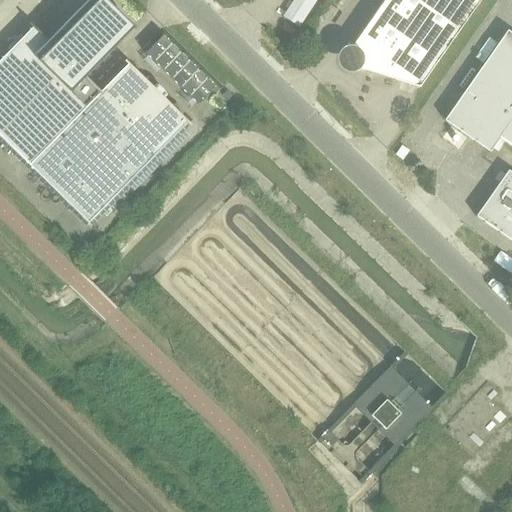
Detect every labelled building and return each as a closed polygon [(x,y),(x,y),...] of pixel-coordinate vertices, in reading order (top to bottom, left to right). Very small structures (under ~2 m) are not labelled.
[(0,60),(0,137),(88,224),(189,121),(129,63),(100,93),(83,76),(131,27),(107,4),(103,0),(97,0),(52,46),(31,25),(29,27),(31,28),(0,60)] [(480,0),(384,0),(366,25),(351,47),(356,49),(359,53),(361,58),(361,64),(358,69),(416,87),(418,87),(419,87),(420,86),(480,0)] [(338,10),(329,5),(323,15),(331,20),(338,10)] [(511,36),(507,32),(445,120),(489,151),(499,136),(511,144),(511,175),(508,173),(477,216),(511,240),(511,36)] [(162,36),(145,53),(195,102),(197,105),(214,87),(162,36)] [(400,414),(386,400),(371,416),(385,430),(400,414)]
